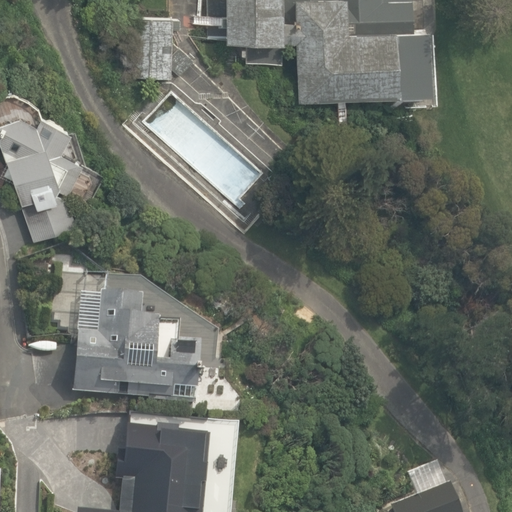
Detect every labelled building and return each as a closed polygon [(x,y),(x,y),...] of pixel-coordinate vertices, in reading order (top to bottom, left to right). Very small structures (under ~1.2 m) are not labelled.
[(245,43),(245,65),(282,63),(281,42),(280,22),(278,0),(223,0),(225,44),(245,43)] [(278,0),(280,22),(281,42),(294,41),(297,101),(431,95),(428,28),(412,28),(410,0),(278,0)] [(127,75),(172,76),(172,71),(175,71),(180,75),(195,60),(180,47),(172,56),(172,28),(180,29),(180,19),(128,18),(127,75)] [(21,117),(0,123),(0,138),(35,239),(77,225),(71,196),(87,160),(64,149),(72,131),(41,116),(37,125),(21,117)] [(73,393),(174,400),(175,388),(196,390),(200,341),(178,339),(179,320),(139,317),(141,294),(100,291),(97,332),(78,330),(73,393)] [(211,305),(227,316),(236,303),(220,292),(211,305)] [(203,511),(205,483),(228,485),(230,451),(207,449),(208,434),(126,428),(123,465),(117,465),(116,480),(124,480),(121,511),(117,511),(77,509),(76,511),(203,511)] [(391,506),(393,511),(460,511),(439,460),(408,472),(417,495),(391,506)]
